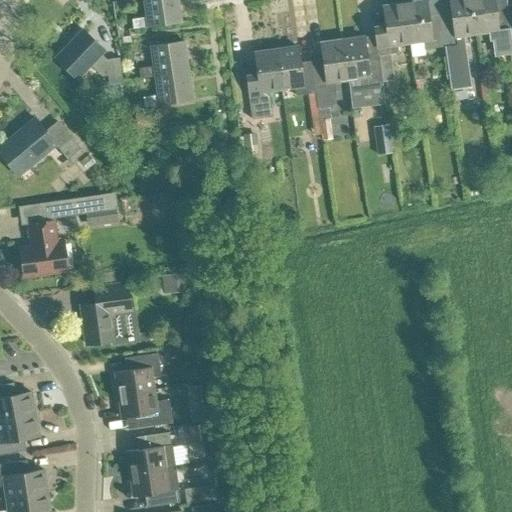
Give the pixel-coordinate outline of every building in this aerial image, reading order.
[(143,0),(146,17),(131,19),(132,28),(181,21),(177,0),(143,0)] [(429,23),(425,0),(422,0),(404,3),(409,43),(410,43),(412,54),(420,53),(423,49),(444,46),(440,21),(429,23)] [(448,0),(451,20),(440,21),(444,46),(464,43),(463,35),(476,33),(470,0),(448,0)] [(495,14),(492,0),(470,0),(476,33),(489,31),(490,39),(494,39),(496,55),(511,52),(509,28),(506,12),(495,14)] [(382,6),(386,29),(374,31),(377,55),(379,70),(390,68),(388,54),(397,52),(396,45),(409,43),(404,3),(382,6)] [(105,50),(83,29),(55,59),(76,79),(90,64),(102,76),(108,75),(109,83),(123,81),(119,57),(107,59),(101,54),(105,50)] [(366,56),(363,36),(342,39),(347,79),(360,77),(361,84),(381,82),(379,70),(377,55),(366,56)] [(312,68),(321,139),(332,138),(329,119),(331,119),(329,106),(334,105),(335,89),(334,81),(347,79),(342,39),(320,43),(323,66),(312,68)] [(188,70),(184,41),(150,46),(153,66),(138,68),(140,77),(154,75),(188,70)] [(300,69),(297,46),(275,49),(281,88),(293,86),(295,95),(308,93),(315,140),(321,139),(312,68),(300,69)] [(254,52),(257,75),(245,77),(251,118),(271,115),(268,90),(281,88),(275,49),(254,52)] [(450,73),(467,71),(465,55),(448,57),(450,73)] [(154,75),(157,94),(142,96),(144,106),(192,99),(188,70),(154,75)] [(164,107),(135,112),(138,129),(166,124),(164,107)] [(44,130),(35,118),(0,146),(0,153),(17,174),(55,143),(67,157),(80,147),(58,119),(44,130)] [(378,139),(390,138),(388,123),(376,125),(378,139)] [(258,165),(256,133),(242,134),(242,137),(239,137),(241,167),(258,165)] [(136,214),(135,201),(85,208),(87,227),(117,223),(117,220),(124,219),(124,216),(136,214)] [(57,241),(54,220),(27,223),(30,245),(19,246),(24,277),(67,271),(63,240),(57,241)] [(184,275),(161,277),(163,292),(171,291),(171,292),(186,290),(184,275)] [(140,342),(135,307),(129,308),(126,284),(94,289),(96,303),(80,306),(86,344),(110,340),(111,346),(140,342)] [(124,357),(126,370),(114,371),(117,393),(153,387),(152,376),(160,375),(157,352),(124,357)] [(190,390),(192,416),(205,416),(203,367),(187,368),(188,383),(177,383),(177,391),(190,390)] [(0,419),(34,413),(31,391),(15,394),(13,382),(0,384),(0,419)] [(153,387),(117,393),(120,417),(132,415),(134,427),(172,422),(168,398),(155,400),(153,387)] [(34,413),(0,419),(0,454),(25,450),(23,437),(38,435),(34,413)] [(126,450),(129,472),(173,465),(169,432),(136,436),(137,449),(126,450)] [(47,492),(43,469),(28,471),(26,459),(0,463),(0,485),(3,485),(5,498),(47,492)] [(173,465),(129,472),(132,496),(144,494),(146,507),(179,502),(177,489),(179,489),(175,465),(173,465)] [(186,504),(218,499),(215,484),(184,489),(186,504)] [(49,511),(47,492),(5,498),(7,509),(0,510),(0,511),(49,511)]
